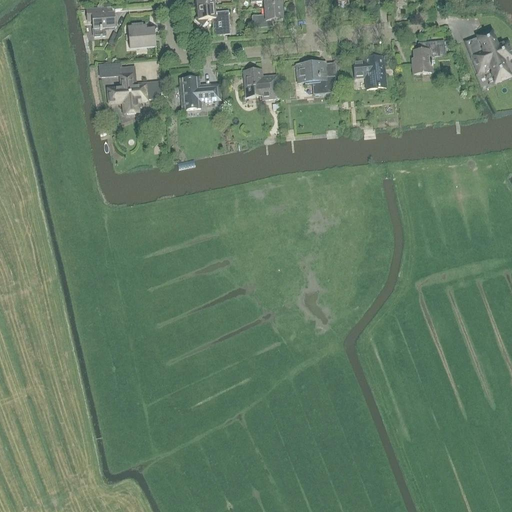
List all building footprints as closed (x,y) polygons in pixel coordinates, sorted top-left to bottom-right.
[(195,0),(197,8),(214,7),(213,0),(195,0)] [(263,2),(264,9),(281,8),(280,0),(249,0),(250,3),(263,2)] [(213,37),(224,36),(230,36),(228,12),(215,13),(214,7),(197,8),(197,17),(194,20),(202,27),(208,20),(212,20),(213,37)] [(281,8),(264,9),(265,16),(251,17),(252,30),(269,29),(268,23),(283,21),(281,8)] [(104,30),(114,29),(113,15),(112,9),(105,9),(86,11),(87,22),(92,22),(93,37),(105,37),(104,30)] [(146,27),(142,28),(142,25),(131,26),(131,29),(128,29),(129,49),(155,47),(154,33),(146,33),(146,27)] [(113,34),(108,45),(110,46),(112,47),(118,36),(113,34)] [(511,55),(507,43),(496,47),(491,34),(478,39),(483,52),(471,57),(478,75),(490,70),(495,83),(508,78),(503,65),(511,60),(511,55)] [(431,58),(445,57),(443,42),(417,45),(418,52),(413,53),(414,66),(412,66),(413,76),(432,74),(431,58)] [(365,91),(385,89),(383,59),(363,61),(363,63),(353,64),(354,79),(364,78),(365,91)] [(325,64),(319,65),(295,67),(297,85),(304,84),(305,86),(312,85),(313,96),(336,94),(335,81),(337,80),(335,65),(325,66),(325,64)] [(121,65),(113,65),(114,78),(120,77),(122,77),(122,70),(121,65)] [(243,74),(245,97),(245,100),(261,99),(261,101),(278,100),(276,77),(261,78),(261,72),(243,74)] [(121,89),(108,91),(109,105),(123,104),(124,116),(138,114),(137,103),(146,102),(146,101),(158,100),(157,86),(132,88),(131,76),(122,77),(120,77),(121,89)] [(210,86),(210,87),(198,88),(198,80),(180,81),(183,111),(200,110),(200,102),(206,102),(206,104),(213,104),(213,103),(221,103),(219,85),(210,86)]
